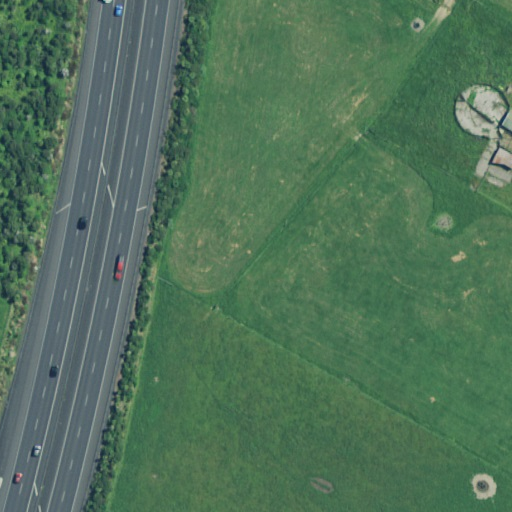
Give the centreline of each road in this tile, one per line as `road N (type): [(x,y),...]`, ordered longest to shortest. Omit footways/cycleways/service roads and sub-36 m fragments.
road 1 (motorway): [(157,0),(119,237),(58,511)]
road 2 (motorway): [(15,511),(115,0)]
